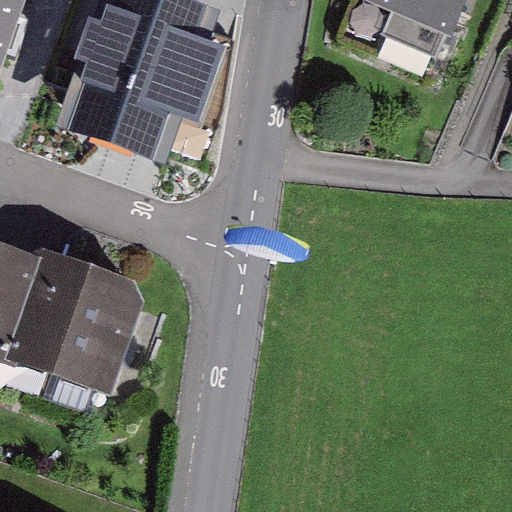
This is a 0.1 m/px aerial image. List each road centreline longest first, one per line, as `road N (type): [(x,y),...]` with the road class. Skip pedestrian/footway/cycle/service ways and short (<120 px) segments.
road 1 (residential): [(245,251),(209,511)]
road 2 (residential): [(0,169),(245,251)]
road 3 (residential): [(287,0),(245,251)]
